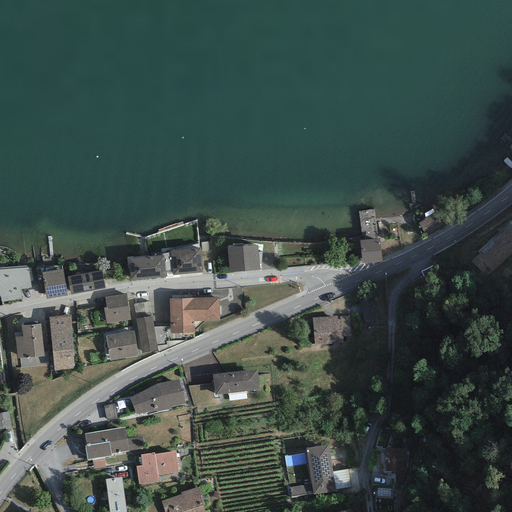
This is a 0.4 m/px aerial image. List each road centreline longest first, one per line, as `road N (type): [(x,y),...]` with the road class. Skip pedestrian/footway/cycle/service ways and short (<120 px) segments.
road 1 (unclassified): [(328,291),(302,272),(0,306)]
road 2 (tertiary): [(328,291),(163,362),(78,409),(46,437)]
road 3 (tertiary): [(511,191),(437,243),(328,291)]
